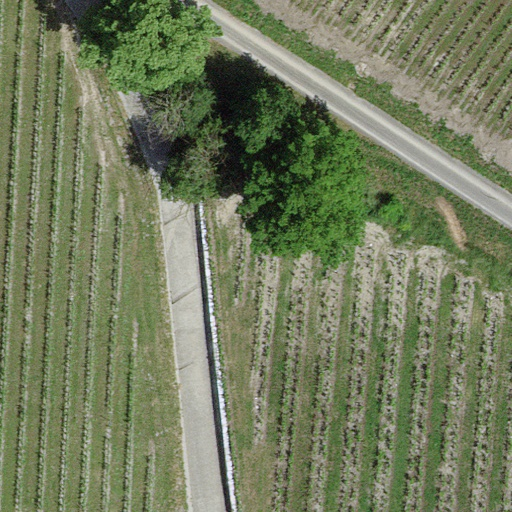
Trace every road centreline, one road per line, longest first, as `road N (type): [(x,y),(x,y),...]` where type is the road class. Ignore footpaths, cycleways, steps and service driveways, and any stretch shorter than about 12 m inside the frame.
road 1 (track): [(84,0),(103,19),(168,170),(211,511)]
road 2 (track): [(185,0),(511,210)]
